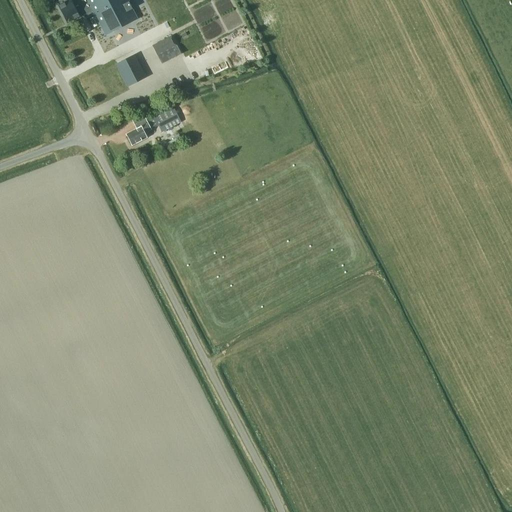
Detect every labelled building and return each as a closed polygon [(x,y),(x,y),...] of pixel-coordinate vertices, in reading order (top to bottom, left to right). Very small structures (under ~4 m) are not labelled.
[(65,0),(60,3),(69,21),(87,12),(88,14),(96,11),(90,0),(65,0)] [(130,0),(90,0),(96,11),(107,34),(140,18),(130,0)] [(172,35),(152,45),(157,55),(177,45),(172,35)] [(193,79),(261,61),(255,37),(187,54),(193,79)] [(134,54),(116,64),(123,76),(127,86),(128,87),(146,77),(134,54)] [(158,125),(162,132),(181,122),(172,105),(146,120),(151,129),(158,125)] [(150,131),(143,116),(131,122),(135,130),(125,135),(130,146),(146,139),(144,134),(150,131)] [(164,149),(178,142),(176,138),(167,143),(163,141),(161,143),(160,146),(161,148),(164,149)]
